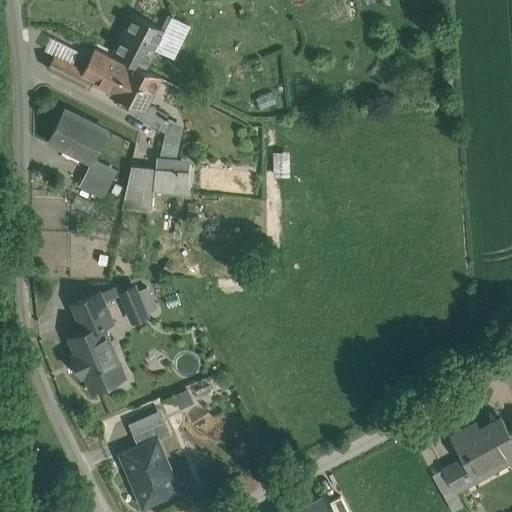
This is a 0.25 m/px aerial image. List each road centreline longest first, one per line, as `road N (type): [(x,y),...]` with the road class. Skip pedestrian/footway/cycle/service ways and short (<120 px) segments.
road 1 (residential): [(101,511),(23,334),(14,279),(20,80),(8,0)]
road 2 (residential): [(511,358),(229,511)]
